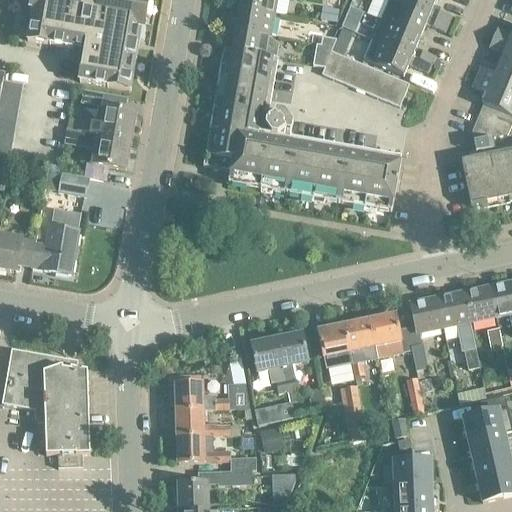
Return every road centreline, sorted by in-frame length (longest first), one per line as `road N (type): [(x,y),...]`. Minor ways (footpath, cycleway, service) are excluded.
road 1 (residential): [(126,321),(179,0)]
road 2 (residential): [(431,268),(197,320),(126,321)]
road 3 (residential): [(431,268),(428,143),(490,0)]
road 4 (residential): [(132,511),(126,321)]
road 5 (residential): [(126,321),(0,302)]
